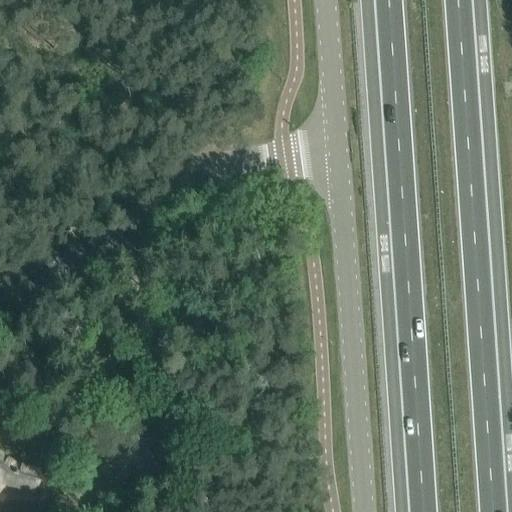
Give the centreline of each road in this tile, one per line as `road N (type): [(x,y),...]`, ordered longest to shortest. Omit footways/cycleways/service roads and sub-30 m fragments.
road 1 (trunk): [(492,511),(457,0)]
road 2 (trunk): [(390,0),(423,511)]
road 3 (unclassified): [(0,290),(93,251),(188,176),(338,147)]
road 4 (tertiary): [(363,511),(338,147)]
road 5 (tertiary): [(338,147),(324,0)]
